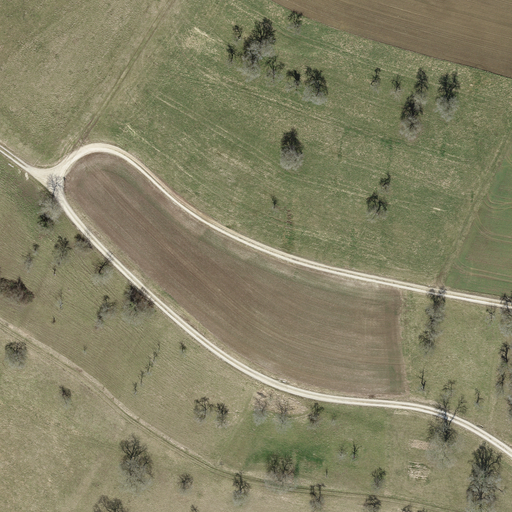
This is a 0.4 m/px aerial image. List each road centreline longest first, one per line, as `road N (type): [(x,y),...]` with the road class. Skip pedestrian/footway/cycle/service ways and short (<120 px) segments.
road 1 (track): [(511,457),(417,406),(330,399),(243,371),(181,325),(10,156)]
road 2 (track): [(511,308),(328,270),(271,250),(201,220),(107,138),(43,166),(0,150)]
